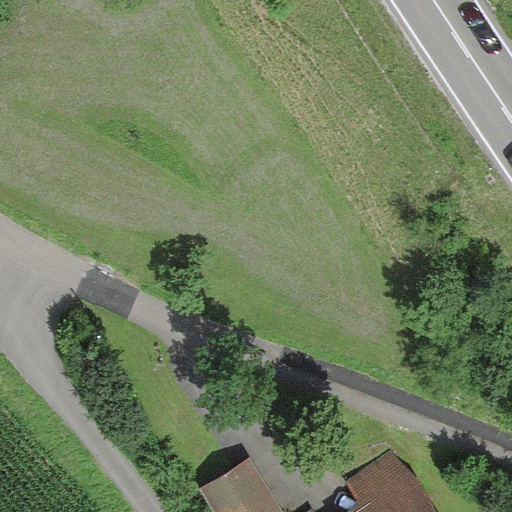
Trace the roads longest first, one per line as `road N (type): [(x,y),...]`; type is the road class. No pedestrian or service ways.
road 1 (residential): [(511,455),(234,366),(0,245)]
road 2 (track): [(148,511),(13,323),(0,276)]
road 3 (primary): [(436,0),(511,112)]
